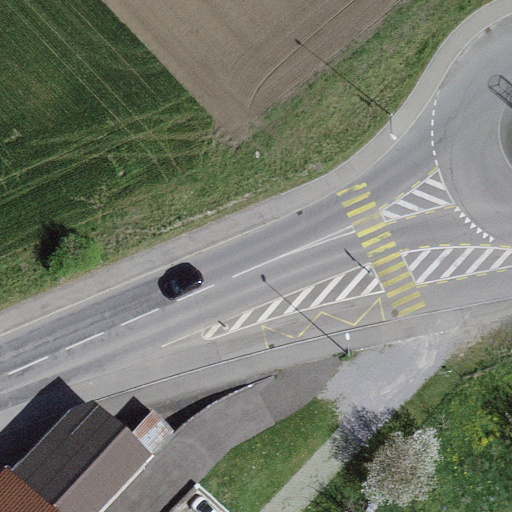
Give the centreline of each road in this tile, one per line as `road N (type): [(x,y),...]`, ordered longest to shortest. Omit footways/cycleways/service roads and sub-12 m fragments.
road 1 (tertiary): [(0,376),(478,169)]
road 2 (tertiary): [(511,57),(481,84),(470,112),(478,169)]
